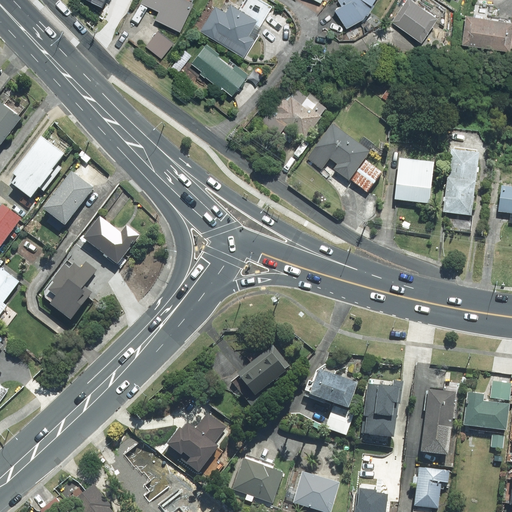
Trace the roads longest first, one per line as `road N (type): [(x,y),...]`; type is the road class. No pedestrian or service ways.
road 1 (primary): [(140,142),(391,293)]
road 2 (primary): [(161,324),(0,482)]
road 3 (primary): [(140,142),(0,5)]
road 4 (primary): [(161,324),(183,247),(140,142)]
road 5 (primary): [(339,280),(239,283),(161,324)]
road 6 (unknown): [(214,141),(305,38),(307,19),(284,0)]
road 7 (primary): [(230,241),(140,142)]
road 8 (primary): [(511,316),(391,293)]
